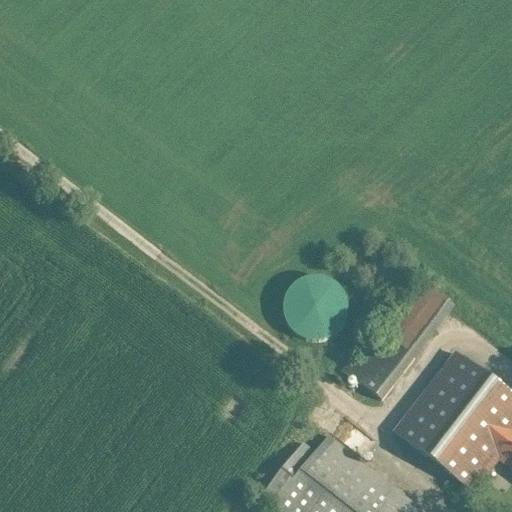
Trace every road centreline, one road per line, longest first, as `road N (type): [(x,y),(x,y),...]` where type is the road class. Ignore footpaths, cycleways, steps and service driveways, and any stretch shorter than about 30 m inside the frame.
road 1 (track): [(433,511),(430,487),(375,427),(0,133)]
road 2 (track): [(375,427),(444,343),(471,345),(511,377)]
